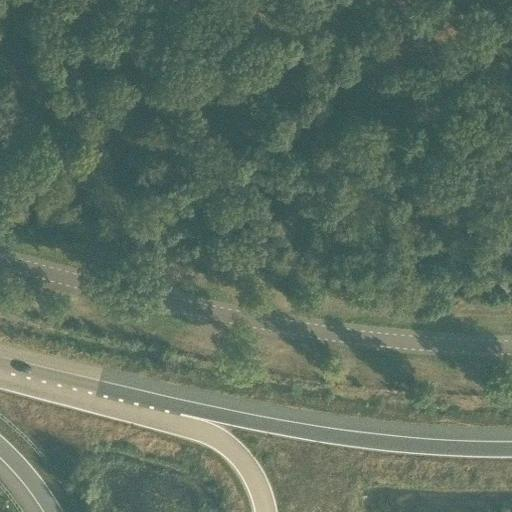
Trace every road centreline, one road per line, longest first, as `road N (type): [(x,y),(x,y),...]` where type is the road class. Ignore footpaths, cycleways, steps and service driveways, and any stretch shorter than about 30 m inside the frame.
road 1 (unclassified): [(511,348),(393,342),(203,314),(0,261)]
road 2 (motorway): [(511,448),(344,438),(0,361)]
